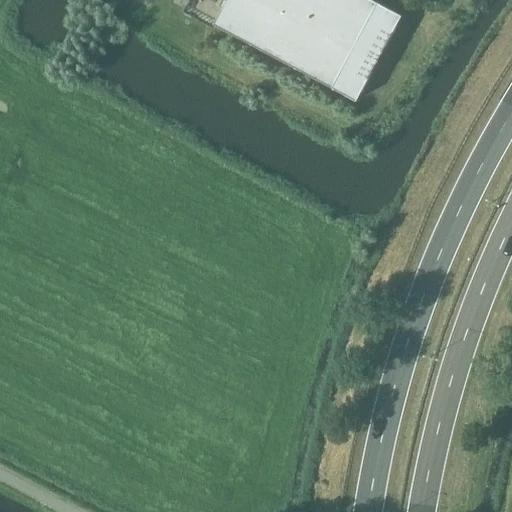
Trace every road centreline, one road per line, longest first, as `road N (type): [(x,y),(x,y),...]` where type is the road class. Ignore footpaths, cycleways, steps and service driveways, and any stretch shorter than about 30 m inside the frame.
road 1 (trunk): [(511,113),(416,315),(369,511)]
road 2 (trunk): [(422,511),(472,316),(511,225)]
